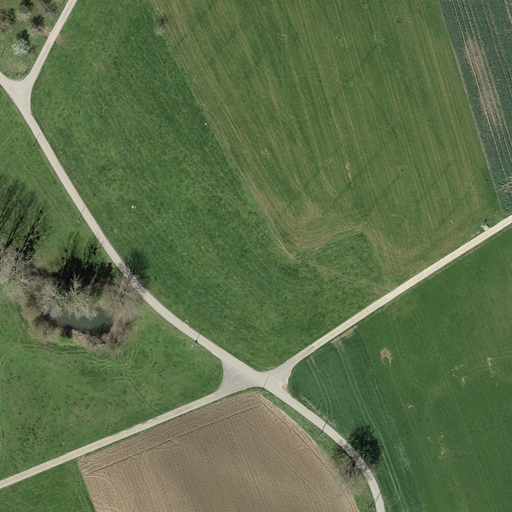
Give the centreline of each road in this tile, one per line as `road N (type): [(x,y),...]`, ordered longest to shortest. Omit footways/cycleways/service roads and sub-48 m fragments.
road 1 (track): [(0,79),(135,288),(339,439),(367,472),(380,511)]
road 2 (track): [(0,485),(259,379),(511,220)]
